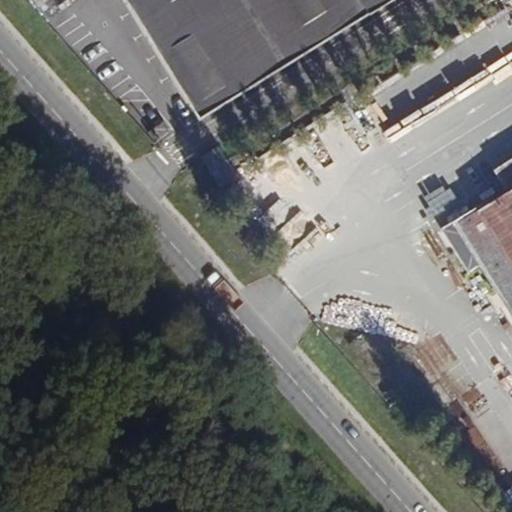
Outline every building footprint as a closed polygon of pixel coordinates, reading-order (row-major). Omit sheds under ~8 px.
[(126,0),(200,118),(366,16),(389,0),(126,0)] [(203,156),(211,170),(227,160),(219,147),(203,156)] [(507,191),(511,187),(511,156),(493,168),(507,191)] [(236,176),(227,160),(211,170),(221,185),(236,176)] [(511,187),(507,191),(497,197),(493,194),(440,227),(467,272),(479,265),(511,318),(511,187)]
